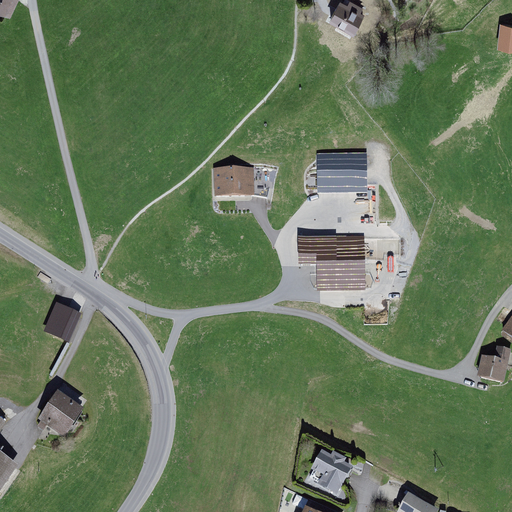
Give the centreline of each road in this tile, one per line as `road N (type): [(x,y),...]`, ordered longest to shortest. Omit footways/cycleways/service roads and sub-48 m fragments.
road 1 (tertiary): [(0,233),(120,307),(158,375),(158,440),(125,511)]
road 2 (unknown): [(259,308),(340,330),(401,367),(456,379),(470,372),(511,300)]
road 3 (track): [(30,0),(97,293)]
road 4 (track): [(11,455),(62,378),(97,293)]
